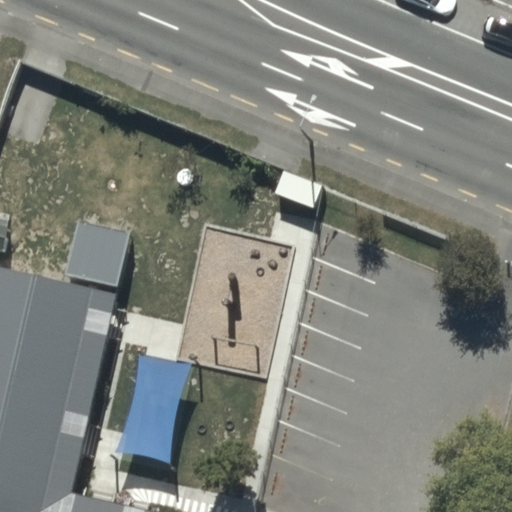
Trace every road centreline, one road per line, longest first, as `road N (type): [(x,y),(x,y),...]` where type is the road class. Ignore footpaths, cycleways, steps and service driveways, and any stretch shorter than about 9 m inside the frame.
road 1 (secondary): [(395,64),(207,0)]
road 2 (secondary): [(279,0),(395,64)]
road 3 (secondary): [(395,64),(511,112)]
